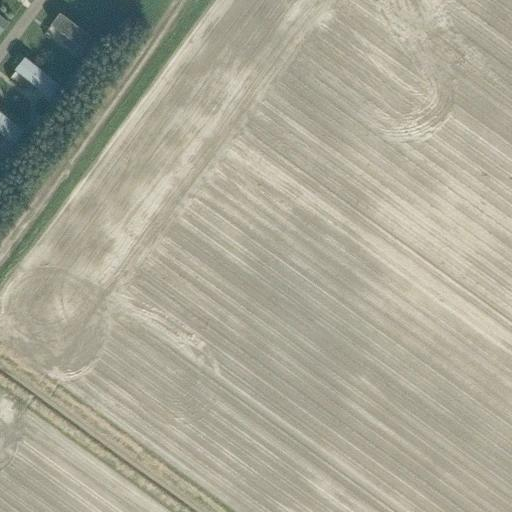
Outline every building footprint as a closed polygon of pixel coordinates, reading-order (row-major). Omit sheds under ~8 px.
[(0,13),(0,35),(10,21),(0,13)] [(60,13),(51,25),(83,48),(92,36),(60,13)] [(100,45),(94,40),(87,48),(93,53),(100,45)] [(24,55),(14,69),(52,98),(62,83),(24,55)] [(0,110),(0,132),(16,144),(26,130),(0,110)] [(34,117),(28,124),(35,130),(41,123),(34,117)]
